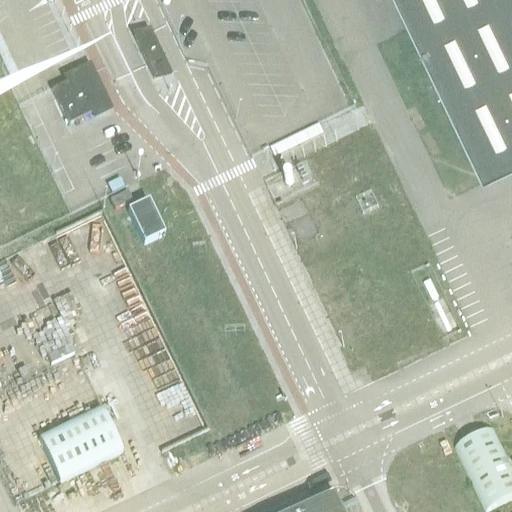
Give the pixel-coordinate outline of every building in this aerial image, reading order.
[(511,0),(400,0),(483,173),(511,159),(511,0)] [(135,42),(153,79),(169,72),(151,34),(135,42)] [(51,91),(68,126),(103,109),(86,74),(51,91)] [(143,246),(164,236),(148,203),(127,213),(143,246)] [(58,482),(123,451),(104,411),(39,442),(58,482)] [(483,511),(485,511),(511,499),(511,469),(493,430),(453,448),(483,511)] [(341,511),(336,500),(311,511),(341,511)]
